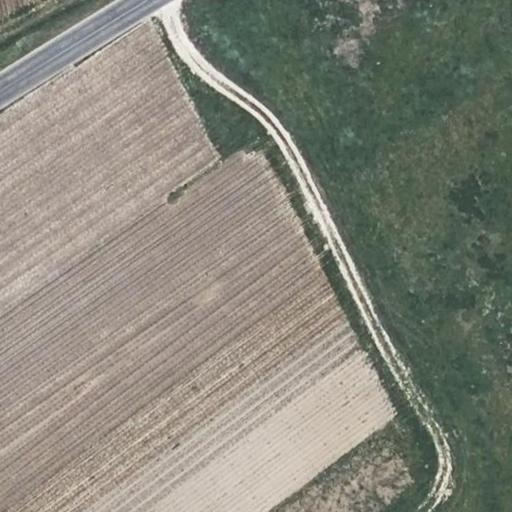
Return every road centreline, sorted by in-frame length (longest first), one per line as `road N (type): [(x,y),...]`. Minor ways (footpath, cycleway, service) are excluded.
road 1 (track): [(412,511),(433,482),(442,437),(280,130),(203,80),(155,0)]
road 2 (tertiary): [(145,0),(0,88)]
